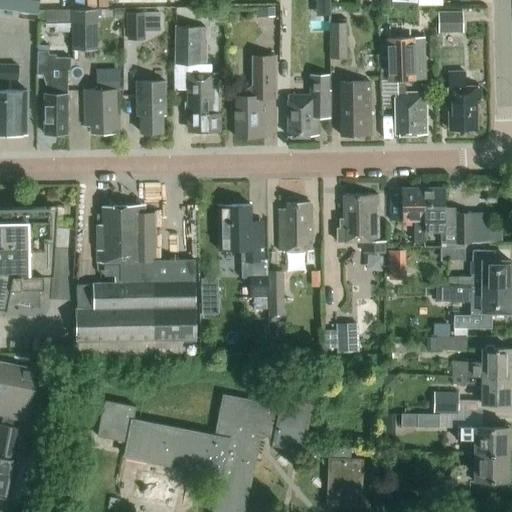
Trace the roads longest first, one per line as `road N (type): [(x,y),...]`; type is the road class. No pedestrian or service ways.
road 1 (residential): [(0,166),(504,157)]
road 2 (residential): [(504,157),(501,0)]
